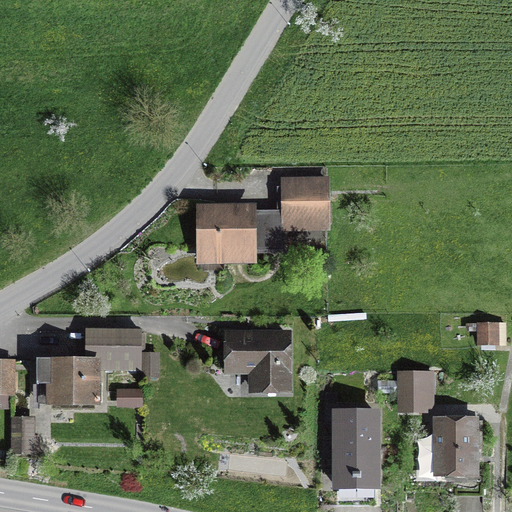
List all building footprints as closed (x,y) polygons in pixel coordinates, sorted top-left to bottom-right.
[(326,218),(326,182),(285,182),(285,219),(326,218)] [(223,250),(223,260),(249,260),(249,211),(204,212),(204,250),(223,250)] [(480,325),(480,344),(496,344),(496,325),(480,325)] [(96,368),(141,369),(141,331),(91,331),(91,362),(52,362),(52,360),(38,360),(38,383),(50,383),(50,403),(96,403),(96,368)] [(253,389),(288,389),(287,335),(228,335),(228,370),(253,370),(253,389)] [(158,376),(157,356),(142,357),(143,377),(158,376)] [(0,392),(12,392),(12,362),(0,362),(0,392)] [(424,373),(397,373),(397,405),(424,405),(424,373)] [(376,506),(376,414),(337,414),(337,506),(376,506)] [(22,452),(23,421),(12,421),(11,448),(12,451),(22,452)] [(437,421),(437,429),(423,445),(437,458),(437,472),(454,472),(453,497),(483,497),(484,470),(474,470),(474,448),(481,448),(481,421),(437,421)]
